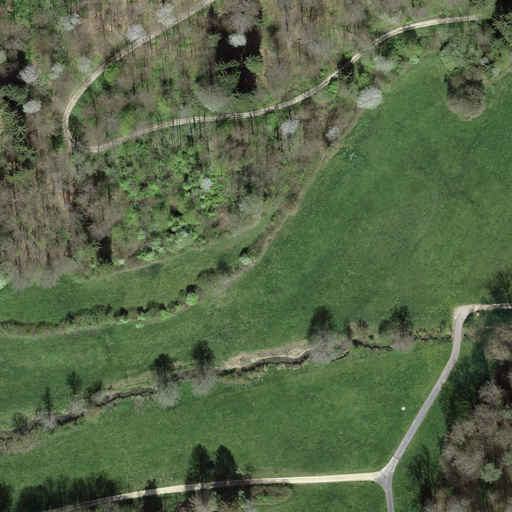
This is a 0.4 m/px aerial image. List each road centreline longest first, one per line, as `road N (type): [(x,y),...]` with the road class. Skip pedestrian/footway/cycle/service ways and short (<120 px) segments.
road 1 (track): [(511,7),(386,34),(277,108),(178,120),(88,149),(71,145),(64,132),(73,99),(127,48),(208,0)]
road 2 (track): [(386,476),(175,488),(57,511)]
road 3 (track): [(393,511),(386,476),(453,353),(456,323)]
